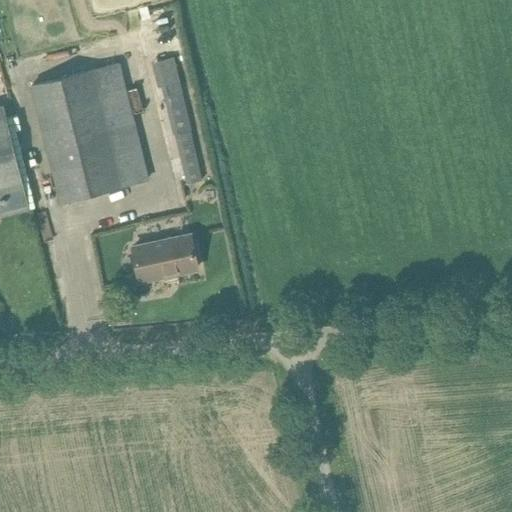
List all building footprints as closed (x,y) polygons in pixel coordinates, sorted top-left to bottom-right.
[(161,59),(185,184),(204,180),(179,55),(161,59)] [(147,180),(147,178),(119,185),(91,71),(118,64),(118,63),(32,85),(62,201),(147,180)] [(0,106),(0,216),(0,217),(30,209),(4,105),(0,106)] [(197,268),(190,235),(133,247),(141,280),(168,274),(168,273),(174,271),(174,273),(197,268)] [(60,245),(50,247),(55,274),(66,272),(60,245)]
